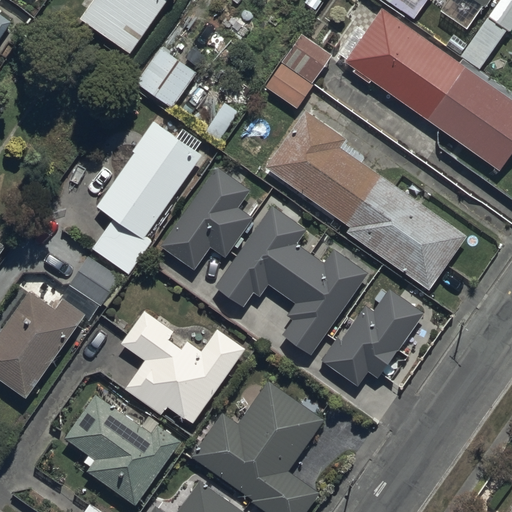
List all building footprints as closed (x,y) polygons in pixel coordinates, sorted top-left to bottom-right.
[(97,0),(80,24),(127,58),(169,0),(172,0),(173,0),(97,0)] [(307,0),(302,8),(316,17),(327,0),(376,0),(412,26),(430,0),(307,0)] [(511,33),(511,0),(502,0),(467,47),(455,38),(448,48),(461,58),(460,59),(479,73),(509,33),(511,34),(511,33)] [(511,160),(511,107),(382,15),(365,39),(355,32),(336,59),(501,177),(511,160)] [(0,44),(11,28),(0,20),(0,44)] [(331,60),(301,38),(263,90),(293,111),(331,60)] [(195,80),(159,56),(135,93),(171,116),(195,80)] [(236,116),(222,109),(206,137),(219,145),(236,116)] [(346,147),(304,117),(265,176),(351,232),(346,240),(431,295),(466,242),(341,154),(346,147)] [(176,142),(154,127),(96,213),(111,223),(90,253),(128,279),(151,246),(147,243),(202,162),(194,157),(200,147),(181,134),(176,142)] [(250,196),(215,172),(161,251),(196,274),(210,252),(225,262),(242,237),(247,240),(255,229),(251,226),(253,224),(238,214),(250,196)] [(307,235),(272,211),(216,292),(244,311),(253,298),(259,302),(268,289),(296,308),(287,321),(293,325),(283,340),(312,360),(367,280),(334,257),(325,269),(297,250),(307,235)] [(119,282),(88,262),(69,291),(99,311),(119,282)] [(424,319),(390,294),(373,317),(363,310),(338,344),(337,343),(321,364),(359,391),(369,377),(378,383),(424,319)] [(29,297),(6,329),(0,324),(0,387),(26,405),(84,322),(62,306),(55,315),(29,297)] [(176,339),(146,318),(121,349),(144,366),(124,394),(162,422),(169,413),(193,431),(246,355),(218,335),(202,358),(188,348),(181,357),(170,348),(176,339)] [(191,463),(236,494),(230,502),(244,511),(249,511),(251,509),(256,511),(309,511),(319,498),(289,477),(324,426),(268,387),(239,429),(222,417),(191,463)] [(149,440),(97,403),(67,444),(89,461),(84,468),(92,474),(88,480),(131,511),(134,511),(182,449),(178,446),(156,431),(149,440)] [(236,511),(222,502),(224,500),(211,492),(210,493),(200,486),(194,493),(189,489),(180,501),(186,506),(182,511),(236,511)] [(511,511),(511,504),(508,501),(497,511),(511,511)]
